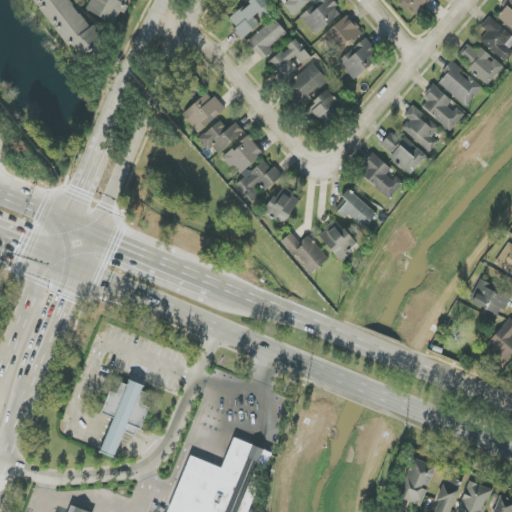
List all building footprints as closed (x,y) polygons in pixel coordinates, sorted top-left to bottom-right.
[(71,0),(33,0),(39,8),(40,7),(54,28),(57,26),(80,59),(102,44),(71,0)] [(88,0),(84,8),(115,26),(129,0),(88,0)] [(243,40),(262,22),(262,23),(273,13),(261,0),(251,0),(230,19),(237,27),(234,30),(243,40)] [(287,0),(288,1),(284,5),(294,16),(312,0),(287,0)] [(342,12),(331,0),(318,0),(299,17),(316,36),(342,12)] [(431,0),(399,0),(417,16),(431,0)] [(511,29),(511,0),(505,0),(503,3),(507,7),(498,17),(511,29)] [(323,37),(338,54),(362,32),(347,15),(323,37)] [(481,26),(488,32),(481,40),(504,62),(511,53),(511,51),(504,44),(511,36),(490,16),(481,26)] [(263,61),(276,51),(272,46),(287,33),(275,19),(247,42),(263,61)] [(339,62),(354,80),(380,56),(364,39),(339,62)] [(271,61),(286,80),(298,70),(290,61),(296,56),(306,69),(285,86),(300,105),(329,81),(297,41),(271,61)] [(487,86),(504,68),(482,47),(477,53),(469,45),(460,55),(471,65),(468,68),(487,86)] [(482,87),(462,73),(464,70),(451,61),(445,70),(448,72),(438,85),(468,106),(482,87)] [(464,116),(451,104),(453,102),(436,87),(420,104),(449,132),(464,116)] [(322,124),(342,108),(328,91),(308,106),(322,124)] [(183,114),(198,133),(225,110),(209,92),(183,114)] [(404,115),(409,120),(402,128),(429,153),(439,143),(432,137),(440,129),(414,105),(404,115)] [(229,129),(220,120),(199,140),(209,151),(213,148),(219,155),(245,132),(236,123),(229,129)] [(404,137),(401,141),(391,134),(382,144),(394,153),(390,158),(412,175),(427,155),(404,137)] [(239,176),(264,154),(248,136),(224,158),(239,176)] [(389,173),(393,168),(373,154),(359,175),(392,198),(403,182),(389,173)] [(248,175),(236,185),(253,203),(282,177),(266,159),(248,175)] [(300,198),(280,187),(266,213),(287,223),(300,198)] [(342,197),(348,202),(338,212),(346,220),(350,215),(365,229),(377,215),(349,189),(342,197)] [(338,223),(320,236),(340,261),(357,248),(338,223)] [(329,259),(308,236),(300,243),(291,233),(282,242),(311,275),(329,259)] [(494,264),(509,273),(510,272),(511,273),(511,244),(508,242),(494,264)] [(471,303),(488,311),(485,317),(498,322),(511,294),(482,280),(471,303)] [(502,365),(511,353),(511,321),(510,320),(483,348),(502,365)] [(101,454),(116,459),(126,428),(141,433),(150,406),(142,403),(147,388),(122,380),(117,394),(110,391),(102,414),(113,418),(101,454)] [(190,456),(169,511),(250,511),(271,452),(234,439),(223,468),(190,456)] [(421,506),(437,467),(415,459),(399,498),(421,506)] [(433,511),(451,511),(463,482),(446,476),(433,511)] [(457,511),(483,511),(493,491),(471,481),(457,511)] [(493,511),(511,511),(511,500),(499,496),(493,511)]
